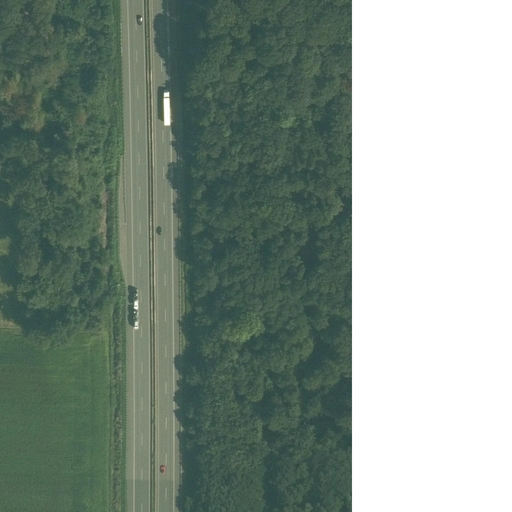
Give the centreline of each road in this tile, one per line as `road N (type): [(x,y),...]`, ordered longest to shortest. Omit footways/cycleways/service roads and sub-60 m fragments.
road 1 (motorway): [(167,511),(162,0)]
road 2 (motorway): [(134,0),(135,511)]
